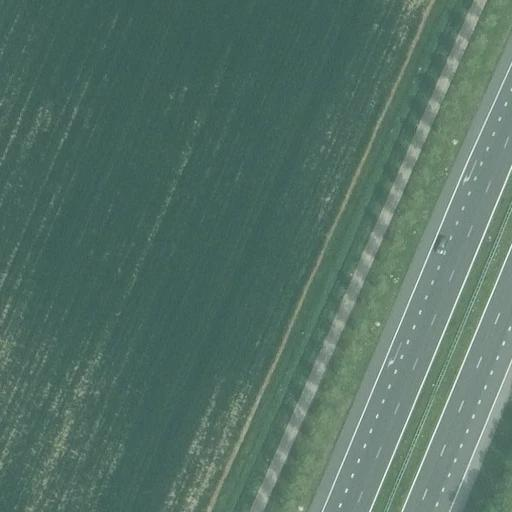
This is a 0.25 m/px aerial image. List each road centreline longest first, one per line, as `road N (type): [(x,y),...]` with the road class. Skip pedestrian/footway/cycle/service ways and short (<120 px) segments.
road 1 (unclassified): [(257,511),(478,0)]
road 2 (motorway): [(511,130),(353,511)]
road 3 (motorway): [(417,511),(511,281)]
